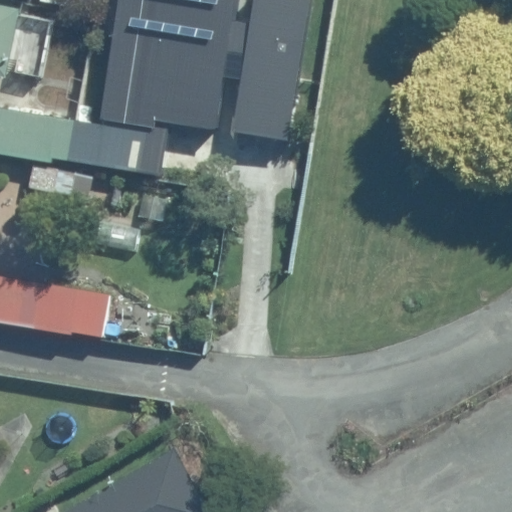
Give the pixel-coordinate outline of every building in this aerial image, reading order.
[(30,9),(0,3),(0,75),(15,78),(30,9)] [(2,108),(0,118),(0,152),(39,158),(73,163),(147,174),(155,124),(109,117),(108,123),(2,108)] [(73,163),(39,158),(35,189),(69,194),(73,163)] [(187,256),(151,249),(144,280),(181,287),(187,256)] [(123,295),(0,276),(0,322),(116,340),(123,295)] [(213,511),(180,454),(77,511),(213,511)]
